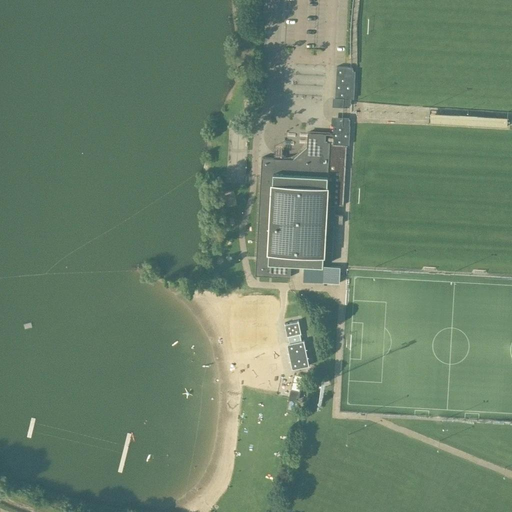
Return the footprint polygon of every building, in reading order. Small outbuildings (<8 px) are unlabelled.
[(351,105),(353,67),(344,66),(337,66),(335,98),(333,98),(333,106),(349,107),(349,105),(351,105)] [(333,133),(315,132),(308,132),(307,146),(293,159),(283,158),(283,152),(275,151),(275,158),(262,157),(255,275),(290,277),(291,263),(323,265),(324,260),(332,260),(335,204),(344,205),(347,144),(350,145),(351,119),(349,119),(349,117),(332,116),(331,125),(334,125),(333,133)] [(340,283),(340,266),(324,265),(323,282),(340,283)] [(288,336),(290,343),(287,343),(292,368),(309,365),(304,340),(302,340),(300,333),(301,333),(299,320),(298,320),(298,321),(285,323),(285,322),(287,336),(288,336)] [(298,401),(301,391),(291,388),(288,398),(298,401)]
